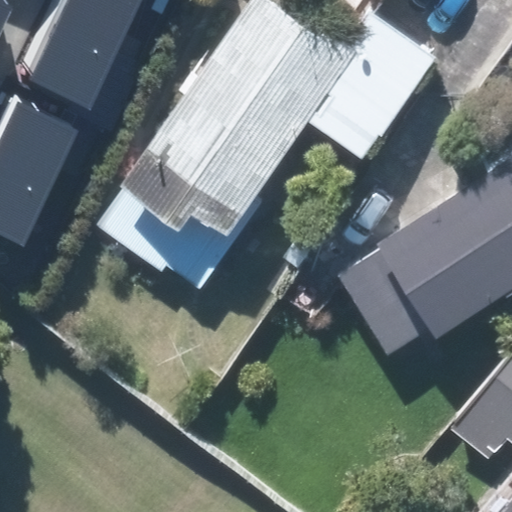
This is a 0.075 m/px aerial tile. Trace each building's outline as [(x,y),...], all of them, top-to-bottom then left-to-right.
[(52,0),(23,53),(83,86),(130,0),(52,0)] [(361,29),(310,0),(257,0),(114,212),(212,279),(327,109),(380,145),(448,46),(380,0),(361,29)] [(0,94),(0,213),(15,221),(71,109),(8,78),(0,94)] [(409,229),(347,264),(395,345),(452,312),(457,321),(511,287),(511,154),(403,219),(409,229)] [(511,511),(511,351),(458,413),(500,449),(511,435),(511,474),(480,511),(481,511),(511,511)]
